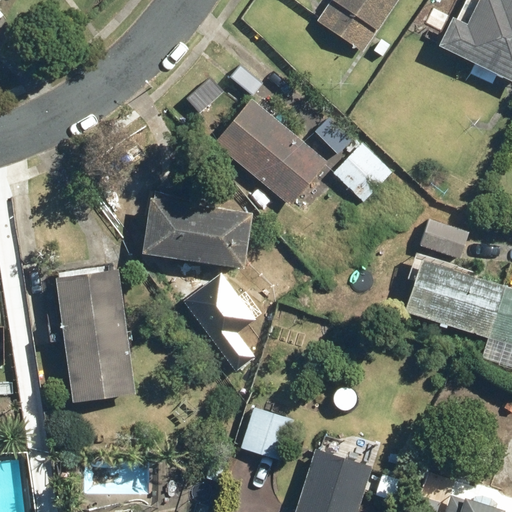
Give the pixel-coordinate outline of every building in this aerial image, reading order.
[(330,0),(317,21),(362,52),(397,0),(330,0)] [(511,0),(477,0),(466,24),(451,17),(438,45),(511,80),(511,0)] [(235,105),(220,92),(198,116),(213,129),(235,105)] [(326,162),(250,98),(213,142),(289,206),(326,162)] [(361,143),(332,173),(363,202),(391,172),(361,143)] [(251,213),(149,198),(141,252),(243,267),(251,213)] [(511,288),(421,259),(404,311),(511,344),(511,288)] [(117,268),(54,277),(71,402),(134,393),(117,268)] [(220,273),(182,303),(235,369),(252,355),(235,334),(256,317),(220,273)] [(293,420),(253,407),(240,448),(280,460),(293,420)] [(356,511),(372,466),(314,448),(293,511),(356,511)] [(472,500),(463,497),(461,505),(447,501),(444,511),(503,511),(504,510),(495,508),(497,503),(491,498),(482,496),(474,496),(472,500)]
